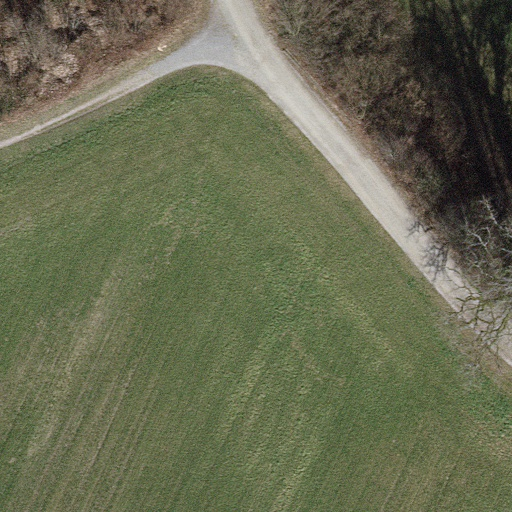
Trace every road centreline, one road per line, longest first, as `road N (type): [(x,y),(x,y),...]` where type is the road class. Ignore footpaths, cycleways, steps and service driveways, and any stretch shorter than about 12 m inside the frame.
road 1 (track): [(511,329),(462,295),(242,42)]
road 2 (track): [(242,42),(0,137)]
